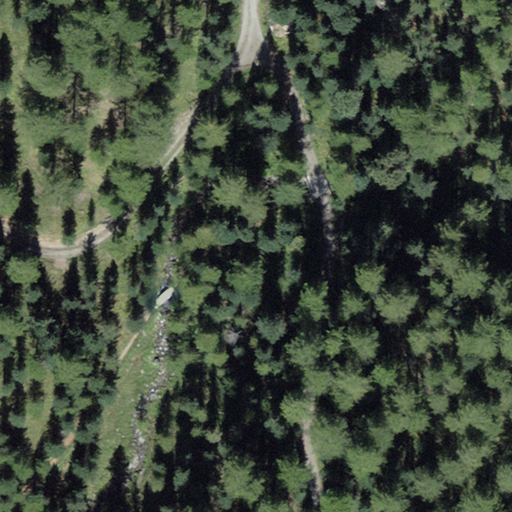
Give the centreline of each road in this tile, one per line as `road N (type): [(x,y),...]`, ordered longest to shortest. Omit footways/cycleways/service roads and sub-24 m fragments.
road 1 (track): [(330,511),(304,445),(328,235),(323,196),(288,80),(250,44)]
road 2 (track): [(0,221),(32,244),(95,238),(124,216),(250,44)]
